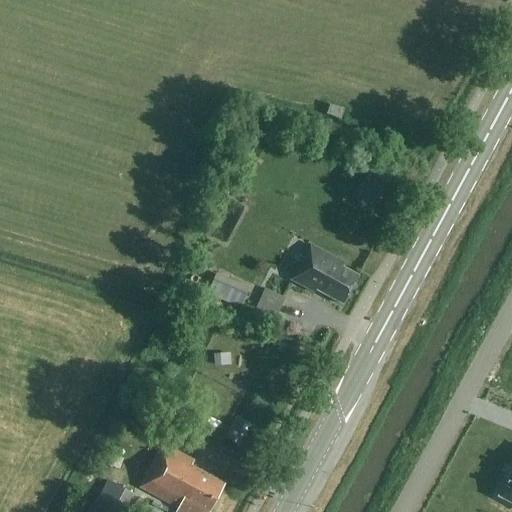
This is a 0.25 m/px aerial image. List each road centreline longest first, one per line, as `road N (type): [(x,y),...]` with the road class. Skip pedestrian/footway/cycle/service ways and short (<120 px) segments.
road 1 (primary): [(283,511),(511,89)]
road 2 (unclassified): [(401,511),(511,309)]
